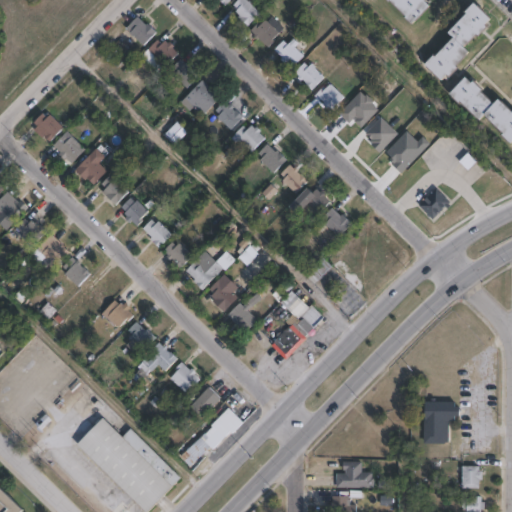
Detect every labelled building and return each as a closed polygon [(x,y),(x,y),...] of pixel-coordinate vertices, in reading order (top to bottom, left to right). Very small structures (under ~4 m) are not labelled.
[(238,0),(246,0),(248,2),(249,2),(251,4),(250,4),(260,14),(247,27),(240,20),(239,21),(237,18),(239,16),(235,12),(237,10),(233,6),(238,0)] [(427,0),(426,2),(430,7),(412,25),(405,18),(406,16),(390,0),(388,2),(386,0),(427,0)] [(487,27),(478,36),(477,35),(464,48),(449,33),(467,15),(465,13),(475,3),(492,21),(486,26),(487,27)] [(137,17),(145,25),(147,24),(156,33),(143,46),(125,29),(137,17)] [(265,21),(279,34),(272,40),(274,42),(268,48),(258,39),(257,41),(253,37),(255,36),(250,31),(258,23),(260,26),(265,21)] [(298,44),(294,48),(303,56),(290,70),(280,60),(282,58),(274,50),(283,41),(287,45),(293,39),(298,44)] [(469,53),(456,67),(457,69),(449,77),(447,75),(441,81),(425,65),(433,57),(435,58),(454,39),(469,53)] [(157,40),(161,45),(165,41),(168,44),(170,42),(174,47),(172,48),(178,54),(164,68),(147,51),(157,40)] [(180,60),(188,68),(190,66),(199,76),(186,89),(173,76),(175,73),(171,69),(180,60)] [(304,63),(308,67),(312,64),(316,68),(315,69),(324,78),(311,91),(304,84),(305,83),(303,80),(301,83),(297,79),(299,77),(295,72),(304,63)] [(466,78),(472,84),(473,82),(482,91),(480,92),(493,105),(478,120),(460,102),(458,103),(449,94),(466,78)] [(202,81),(210,89),(212,87),(221,97),(202,117),(192,107),(188,111),(180,103),(202,81)] [(330,85),(344,98),(330,113),(322,106),(324,103),(321,100),(319,101),(315,97),(323,88),(325,90),(330,85)] [(499,101),(511,114),(511,143),(510,145),(502,136),(504,135),(484,115),(499,101)] [(224,102),(228,106),(230,104),(234,108),(232,110),(235,112),(236,111),(243,117),(238,123),(239,124),(235,128),(234,127),(230,131),(216,118),(219,115),(215,112),(224,102)] [(43,114),(47,118),(50,116),(63,129),(50,142),(32,125),(43,114)] [(188,134),(176,146),(165,135),(178,123),(188,134)] [(243,126),(247,130),(251,126),(255,130),(256,128),(260,132),(259,133),(265,139),(251,153),(239,140),(235,144),(231,139),(234,136),(233,135),(243,126)] [(86,150),(71,165),(66,159),(63,161),(58,156),(60,154),(53,146),(67,132),(86,150)] [(267,145),(275,153),(277,151),(286,160),(273,174),(264,165),(263,166),(260,163),(261,163),(259,161),(262,158),(258,154),(267,145)] [(107,172),(93,186),(86,179),(85,181),(74,171),(95,150),(104,158),(98,164),(107,172)] [(290,165),(294,170),(295,168),(298,171),(297,173),(300,176),(301,175),(307,181),(294,194),(282,182),(284,180),(280,175),(290,165)] [(128,193),(113,208),(99,195),(105,190),(100,185),(110,175),(128,193)] [(450,207),(447,210),(445,207),(432,220),(419,207),(437,188),(449,200),(448,201),(450,203),(448,204),(450,207)] [(307,189),(312,194),(316,190),(319,193),(321,191),(326,196),(324,198),(330,203),(316,217),(306,208),(297,217),(289,208),(307,189)] [(0,201),(6,195),(14,203),(15,201),(26,211),(7,231),(0,225),(0,223),(5,218),(0,213),(0,210),(1,209),(0,208),(0,201)] [(130,199),(135,203),(137,202),(148,212),(141,220),(143,222),(137,228),(131,222),(129,224),(124,220),(126,218),(123,215),(125,213),(121,208),(130,199)] [(332,209),(340,217),(342,215),(352,224),(338,238),(324,225),(327,222),(323,219),(332,209)] [(24,219),(29,224),(32,221),(35,224),(36,222),(47,232),(33,246),(29,242),(26,245),(19,238),(23,235),(16,228),(24,219)] [(151,221),(155,225),(158,222),(172,236),(158,249),(149,240),(151,238),(142,230),(151,221)] [(49,238),(58,247),(59,245),(68,254),(55,267),(41,254),(44,252),(40,248),(49,238)] [(258,255),(248,266),(239,258),(245,252),(238,245),(244,239),(251,246),(250,247),(258,255)] [(172,243),(176,247),(179,243),(184,248),(184,249),(192,256),(180,270),(173,264),(174,262),(171,260),(170,261),(166,258),(168,256),(164,252),(172,243)] [(209,256),(223,270),(201,291),(193,282),(194,281),(185,272),(199,258),(203,262),(209,256)] [(71,258),(76,262),(77,261),(81,265),(79,266),(82,268),(83,267),(90,274),(77,288),(64,275),(66,273),(62,268),(71,258)] [(331,268),(317,281),(309,273),(308,272),(322,259),(331,268)] [(97,285),(100,289),(103,287),(112,296),(99,310),(81,292),(90,282),(89,282),(97,273),(103,279),(97,285)] [(238,299),(224,314),(212,303),(214,301),(211,298),(213,295),(209,291),(224,275),(238,289),(233,294),(238,299)] [(305,305),(309,309),(311,306),(324,319),(325,319),(285,362),(275,351),(270,347),(289,327),(285,323),(292,316),(280,304),(292,292),(299,299),(305,305)] [(114,301),(119,306),(121,304),(123,306),(125,304),(130,309),(128,312),(133,317),(127,323),(125,322),(118,329),(105,316),(108,314),(105,311),(114,301)] [(49,321),(44,326),(34,317),(47,302),(56,311),(48,320),(49,321)] [(246,304),(251,309),(248,312),(257,321),(245,334),(227,316),(239,304),(243,308),(246,304)] [(136,323),(145,331),(147,330),(156,338),(137,358),(125,347),(131,341),(129,339),(132,336),(128,332),(136,323)] [(158,344),(163,348),(165,346),(168,349),(166,351),(169,354),(170,353),(177,360),(165,373),(158,366),(151,373),(142,365),(146,361),(148,363),(152,359),(152,360),(158,353),(157,352),(153,357),(150,353),(158,344)] [(182,363),(189,370),(191,368),(195,372),(194,374),(199,379),(192,386),(191,385),(184,392),(170,378),(176,371),(175,370),(182,363)] [(219,399),(203,417),(191,406),(207,388),(219,399)] [(455,401),(454,406),(458,406),(459,406),(459,416),(458,416),(455,416),(454,421),(450,420),(449,442),(444,442),(444,444),(423,443),(423,420),(424,420),(425,401),(455,401)] [(243,423),(232,434),(229,431),(208,452),(207,450),(190,466),(180,456),(204,433),(205,434),(212,427),(210,425),(229,408),(243,423)] [(103,418),(122,437),(131,429),(181,478),(147,511),(145,511),(77,444),(103,418)] [(361,462),(361,472),(372,472),(372,478),(373,478),(373,488),(336,487),(336,474),(345,474),(345,470),(342,470),(342,462),(361,462)] [(479,466),(479,471),(482,471),(482,480),(479,480),(479,488),(462,488),(462,466),(479,466)] [(0,511),(0,488),(23,511),(22,511),(0,511)] [(347,490),(347,496),(350,496),(350,504),(356,505),(356,511),(328,511),(328,506),(330,506),(330,502),(332,502),(332,496),(335,496),(335,490),(347,490)] [(481,496),(481,502),(484,502),(484,510),(480,510),(480,511),(466,511),(466,508),(461,508),(462,500),(474,500),(474,496),(481,496)]
